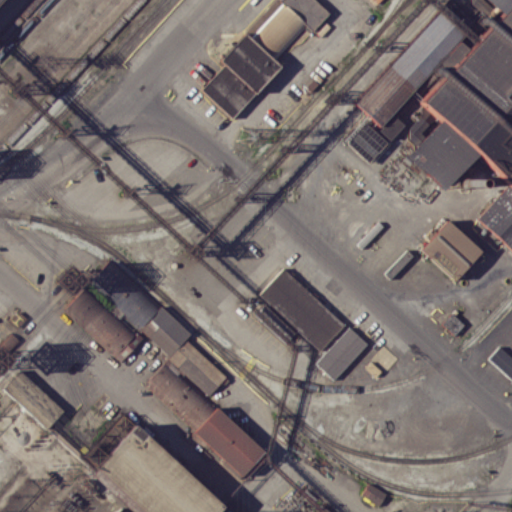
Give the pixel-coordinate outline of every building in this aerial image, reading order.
[(200,89),(222,64),(217,60),(272,0),(276,0),(277,1),(277,0),(316,0),(329,12),(312,30),(305,24),(273,58),(280,64),(231,117),(200,89)] [(501,14),(485,0),(511,0),(511,254),(475,220),(505,188),(473,159),(443,191),(404,155),(437,120),(418,103),(501,14)] [(413,143),(432,123),(421,112),(413,119),(423,129),(417,135),(413,131),(406,137),(413,143)] [(445,219),(478,250),(448,282),(415,251),(445,219)] [(113,257),(161,305),(138,327),(90,279),(113,257)] [(256,294),(275,271),(342,327),(322,350),(256,294)] [(65,306),(86,285),(140,339),(119,360),(65,306)] [(294,333),(264,304),(256,313),(286,341),(294,333)] [(366,343),(332,374),(317,358),(351,326),(366,343)] [(373,358),(386,370),(396,358),(383,346),(373,358)] [(511,381),(511,358),(498,346),(487,358),(511,381)] [(217,407),(263,451),(240,475),(194,431),(217,407)] [(134,424),(218,505),(211,511),(142,511),(94,465),(134,424)] [(367,481),(384,493),(376,504),(359,493),(367,481)]
